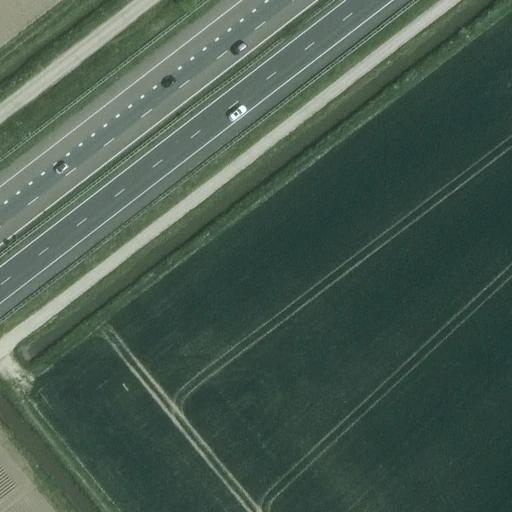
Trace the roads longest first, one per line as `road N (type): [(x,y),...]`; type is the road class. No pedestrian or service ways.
road 1 (unclassified): [(0,345),(445,0)]
road 2 (motorway): [(0,283),(367,0)]
road 3 (motorway): [(293,0),(0,226)]
road 4 (unclassified): [(0,119),(153,0)]
